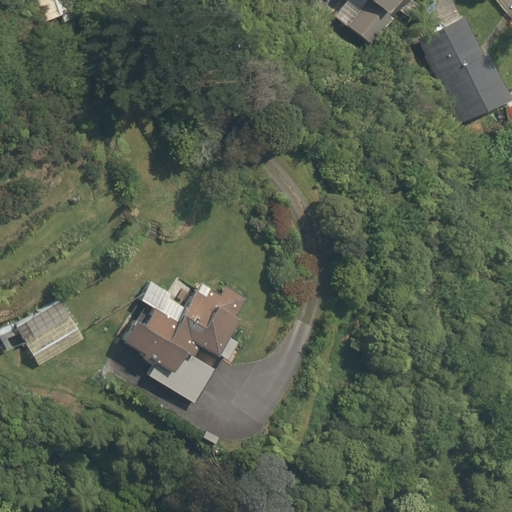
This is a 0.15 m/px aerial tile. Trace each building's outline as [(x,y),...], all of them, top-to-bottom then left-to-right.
[(76,17),(69,0),(34,0),(42,22),(60,16),(62,21),(76,17)] [(385,17),(398,0),(361,0),(363,1),(343,25),(365,44),(386,18),(385,17)] [(415,41),(457,125),(508,99),(485,54),(481,56),(462,18),(415,41)] [(146,375),(193,404),(215,370),(188,354),(196,341),(217,355),(238,321),(233,317),(245,298),(224,285),(217,297),(198,286),(174,323),(172,321),(180,308),(164,298),(168,293),(149,282),(138,300),(141,301),(118,338),(140,352),(136,357),(151,366),(146,375)] [(35,364),(81,337),(57,295),(0,327),(0,341),(1,343),(18,333),(35,364)]
